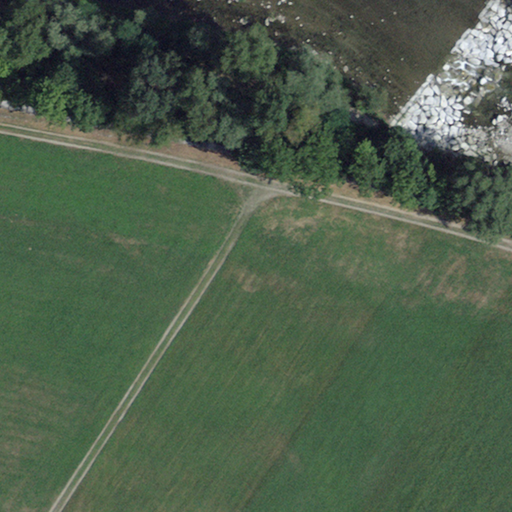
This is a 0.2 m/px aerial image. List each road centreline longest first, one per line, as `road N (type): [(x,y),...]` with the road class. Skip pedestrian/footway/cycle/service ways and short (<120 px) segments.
road 1 (track): [(511,238),(271,177),(0,127)]
road 2 (track): [(54,511),(271,177)]
